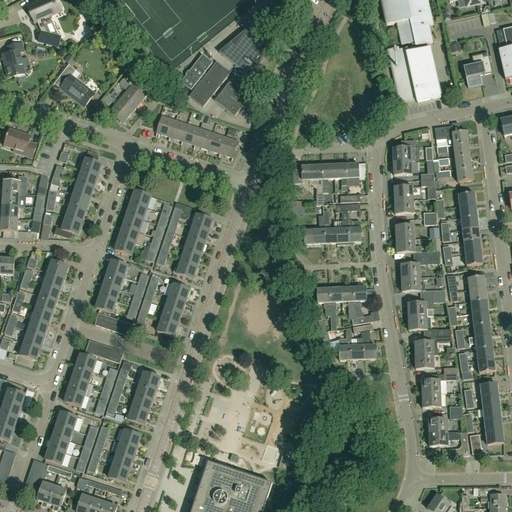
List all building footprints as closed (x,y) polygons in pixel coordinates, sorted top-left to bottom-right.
[(56,0),(43,0),(28,7),(30,13),(30,14),(31,14),(32,17),(35,24),(37,23),(40,29),(42,33),(41,33),(38,43),(58,48),(61,38),(60,38),(59,39),(58,39),(50,36),(50,35),(47,35),(44,27),(51,24),(49,17),(61,12),(56,0)] [(393,0),(393,1),(397,23),(396,23),(400,41),(407,40),(408,45),(412,44),(413,50),(399,53),(398,50),(389,52),(394,76),(395,76),(400,96),(398,96),(400,104),(417,100),(418,104),(441,99),(430,50),(420,52),(419,46),(432,43),(429,26),(433,25),(427,0),(393,0)] [(491,26),(488,15),(482,17),(484,27),(491,26)] [(511,28),(496,32),(499,47),(506,45),(507,49),(511,48),(511,28)] [(224,50),(225,48),(229,53),(241,42),(233,33),(220,45),(224,50)] [(28,59),(22,60),(20,54),(24,53),(21,44),(8,48),(10,55),(3,57),(8,80),(26,76),(24,70),(31,69),(28,59)] [(511,79),(511,48),(507,49),(498,51),(505,81),(511,79)] [(463,68),(468,89),(483,86),(480,76),(484,75),(485,76),(493,74),(488,54),(472,57),(474,66),(463,68)] [(192,91),(213,64),(203,56),(182,83),(192,91)] [(204,109),(231,74),(217,63),(190,98),(204,109)] [(84,108),(95,95),(72,77),(76,72),(69,67),(59,79),(66,84),(61,90),(84,108)] [(235,118),(255,93),(235,77),(215,102),(235,118)] [(141,105),(149,94),(135,83),(127,93),(141,105)] [(132,115),(141,105),(127,93),(118,103),(132,115)] [(124,125),(132,115),(118,103),(110,113),(124,125)] [(170,139),(175,122),(163,118),(157,135),(170,139)] [(511,135),(511,119),(501,122),(504,137),(511,135)] [(182,143),(188,127),(175,122),(170,139),(182,143)] [(195,148),(200,131),(188,127),(182,143),(195,148)] [(467,133),(453,135),(452,128),(435,130),(436,142),(453,140),(454,147),(468,146),(467,133)] [(32,160),(37,146),(30,143),(31,138),(10,131),(5,148),(25,155),(24,157),(32,160)] [(207,152),(213,135),(200,131),(195,148),(207,152)] [(220,156),(226,140),(213,135),(207,152),(220,156)] [(238,144),(226,140),(220,156),(232,160),(238,144)] [(412,163),(412,150),(416,150),(416,143),(406,143),(407,150),(393,151),(394,164),(412,163)] [(470,158),(468,146),(454,147),(455,159),(470,158)] [(62,153),(59,162),(67,165),(70,155),(62,153)] [(471,170),(470,158),(455,159),(456,171),(471,170)] [(86,160),(82,172),(98,178),(102,166),(86,160)] [(449,160),(433,161),(433,162),(435,174),(450,172),(440,173),(440,167),(450,166),(449,160)] [(413,176),(412,163),(394,164),(394,177),(413,176)] [(365,166),(359,166),(359,165),(346,166),(347,187),(348,187),(347,180),(359,180),(359,173),(365,172),(365,166)] [(335,181),(334,166),(322,167),(323,195),(329,194),(328,181),(335,181)] [(347,187),(346,166),(334,166),(335,181),(342,180),(342,187),(347,187)] [(57,167),(54,176),(62,178),(65,169),(57,167)] [(323,195),(322,167),(302,167),(302,171),(294,172),(295,185),(303,184),(303,182),(311,182),(311,184),(317,190),(318,206),(316,206),(316,207),(324,207),(323,195)] [(473,182),(471,170),(456,171),(458,184),(473,182)] [(95,189),(98,178),(82,172),(78,184),(95,189)] [(59,188),(62,178),(54,176),(51,185),(58,188),(59,188)] [(4,183),(3,195),(20,196),(21,184),(4,183)] [(91,201),(95,189),(78,184),(74,196),(70,194),(91,201)] [(57,194),(58,188),(51,185),(50,192),(49,192),(48,202),(56,203),(59,204),(61,199),(56,197),(57,194)] [(39,187),(37,199),(45,201),(47,189),(39,187)] [(395,189),(395,203),(414,202),(413,189),(395,189)] [(159,200),(152,198),(135,192),(131,204),(148,210),(150,203),(157,206),(159,200)] [(87,213),(91,201),(70,194),(69,199),(73,201),(70,208),(87,213)] [(459,196),(460,208),(476,206),(474,194),(459,196)] [(20,209),(20,196),(3,195),(2,208),(20,209)] [(43,213),(45,201),(37,199),(35,211),(43,213)] [(444,211),(444,201),(436,202),(437,211),(444,211)] [(54,212),(56,203),(48,202),(46,211),(54,212)] [(414,215),(414,202),(395,203),(395,216),(414,215)] [(144,222),(148,210),(131,204),(127,216),(144,222)] [(192,209),(177,204),(171,221),(179,223),(182,213),(190,215),(192,209)] [(169,217),(172,208),(165,205),(162,214),(169,217)] [(360,206),(347,207),(348,222),(348,213),(361,213),(360,206)] [(477,218),(476,206),(460,208),(461,220),(477,218)] [(349,244),(348,222),(347,207),(336,207),(336,215),(341,214),(342,214),(343,230),(337,230),(337,245),(349,244)] [(19,221),(20,209),(2,208),(1,220),(19,221)] [(83,225),(87,213),(70,208),(66,219),(83,225)] [(303,209),(292,209),(292,222),(303,221),(303,209)] [(41,225),(43,213),(35,211),(33,224),(41,225)] [(445,220),(444,211),(437,211),(437,220),(445,220)] [(325,245),(324,213),(323,213),(324,217),(319,218),(320,231),(312,231),(304,232),(304,246),(325,245)] [(337,245),(337,230),(330,230),(330,225),(329,225),(329,213),(324,213),(325,245),(337,245)] [(165,229),(169,217),(162,214),(158,226),(165,229)] [(45,216),(43,226),(51,227),(53,217),(45,216)] [(140,233),(144,222),(127,216),(123,228),(140,233)] [(197,216),(193,228),(210,234),(214,222),(197,216)] [(479,230),(477,218),(461,220),(463,232),(479,230)] [(79,237),(83,225),(66,219),(63,231),(57,229),(54,236),(71,241),(73,235),(79,237)] [(18,234),(19,221),(1,220),(1,233),(18,234)] [(175,235),(179,223),(171,221),(167,233),(175,235)] [(360,223),(352,223),(351,222),(348,222),(349,244),(362,244),(361,229),(360,223)] [(39,235),(41,225),(33,224),(31,233),(39,235)] [(441,225),(442,234),(450,233),(449,224),(441,225)] [(162,240),(165,229),(158,226),(154,238),(162,240)] [(396,228),(396,242),(415,241),(415,227),(396,228)] [(136,245),(140,233),(123,228),(119,240),(136,245)] [(206,246),(210,234),(193,228),(189,240),(206,246)] [(480,242),(479,230),(463,232),(464,244),(480,242)] [(171,247),(175,235),(167,233),(163,244),(171,247)] [(451,243),(450,233),(442,234),(442,243),(451,243)] [(158,252),(162,240),(154,238),(150,250),(158,252)] [(132,257),(136,245),(119,240),(115,252),(132,257)] [(202,257),(206,246),(189,240),(185,252),(202,257)] [(416,254),(415,241),(396,242),(397,255),(416,254)] [(481,254),(480,242),(464,244),(465,256),(481,254)] [(167,259),(171,247),(163,244),(159,256),(167,259)] [(443,249),(444,258),(452,257),(451,248),(443,249)] [(153,268),(158,252),(150,250),(145,265),(153,268)] [(198,269),(202,257),(185,252),(181,264),(198,269)] [(483,266),(481,254),(465,256),(467,268),(483,266)] [(164,268),(167,259),(159,256),(156,265),(164,268)] [(454,266),(452,257),(444,258),(446,267),(454,266)] [(15,260),(3,259),(2,276),(14,277),(15,260)] [(30,259),(27,268),(35,271),(38,261),(30,259)] [(112,262),(108,274),(124,280),(128,268),(112,262)] [(53,263),(49,275),(65,280),(69,268),(53,263)] [(194,281),(198,269),(181,264),(177,275),(194,281)] [(401,267),(402,281),(420,280),(420,267),(401,267)] [(26,270),(23,280),(31,282),(34,273),(26,270)] [(120,291),(124,280),(108,274),(104,286),(120,291)] [(61,292),(65,280),(49,275),(45,286),(61,292)] [(146,287),(149,278),(141,275),(138,284),(146,287)] [(456,282),(468,281),(468,280),(469,280),(468,275),(448,278),(449,285),(450,294),(457,293),(456,284),(456,282)] [(152,278),(148,290),(155,293),(159,281),(152,278)] [(484,278),(469,280),(468,280),(468,281),(470,292),(486,290),(484,278)] [(28,291),(31,282),(23,280),(20,289),(28,291)] [(421,293),(420,280),(402,281),(402,294),(421,293)] [(142,299),(146,287),(138,284),(135,296),(142,299)] [(57,304),(61,292),(45,286),(41,298),(57,304)] [(116,303),(120,291),(104,286),(100,298),(116,303)] [(174,286),(170,298),(186,303),(190,291),(174,286)] [(354,289),(355,304),(355,308),(358,319),(359,326),(372,324),(380,322),(378,313),(370,314),(371,317),(364,318),(361,310),(360,303),(367,303),(366,288),(354,289)] [(343,304),(342,289),(330,290),(331,318),(331,333),(333,332),(337,332),(336,316),(336,304),(343,304)] [(355,304),(354,289),(342,289),(343,304),(355,304)] [(152,305),(155,293),(148,290),(144,302),(152,305)] [(331,318),(330,290),(318,290),(318,305),(324,305),(324,310),(326,310),(326,318),(331,318)] [(487,302),(486,290),(470,292),(471,304),(487,302)] [(459,302),(457,293),(450,294),(451,304),(459,302)] [(19,294),(15,303),(23,305),(26,296),(19,294)] [(3,295),(2,303),(11,304),(13,296),(3,295)] [(138,310),(142,299),(135,296),(131,308),(138,310)] [(53,315),(57,304),(41,298),(37,310),(53,315)] [(112,315),(116,303),(100,298),(96,309),(112,315)] [(182,315),(186,303),(170,298),(166,310),(182,315)] [(148,317),(152,305),(144,302),(140,314),(148,317)] [(488,314),(487,302),(471,304),(473,315),(488,314)] [(20,315),(23,305),(15,303),(12,312),(20,315)] [(0,313),(4,314),(2,320),(6,322),(9,314),(5,313),(6,306),(0,304),(0,313)] [(408,306),(408,319),(427,319),(426,305),(408,306)] [(134,322),(138,310),(131,308),(127,319),(134,322)] [(448,309),(449,319),(457,318),(455,308),(448,309)] [(49,327),(53,315),(37,310),(33,322),(29,320),(49,327)] [(178,327),(182,315),(166,310),(162,321),(178,327)] [(145,326),(148,317),(140,314),(134,331),(144,334),(147,326),(145,326)] [(490,325),(488,314),(473,315),(474,327),(490,325)] [(95,326),(101,328),(105,317),(99,315),(95,326)] [(469,316),(457,318),(449,319),(450,328),(458,327),(457,320),(469,319),(469,316)] [(11,317),(8,326),(15,329),(18,319),(11,317)] [(101,328),(107,330),(110,318),(105,317),(101,328)] [(107,330),(112,332),(116,320),(110,318),(107,330)] [(427,332),(427,319),(408,319),(409,332),(427,332)] [(45,339),(49,327),(29,320),(27,325),(31,326),(29,334),(45,339)] [(112,332),(118,334),(122,322),(116,320),(112,332)] [(174,339),(178,327),(162,321),(158,333),(174,339)] [(321,334),(324,333),(326,332),(322,321),(314,324),(318,335),(321,334)] [(118,334),(124,336),(128,324),(122,322),(118,334)] [(129,338),(133,326),(128,324),(124,336),(129,338)] [(491,337),(490,325),(474,327),(475,339),(469,340),(491,337)] [(12,338),(15,329),(8,326),(5,335),(12,338)] [(372,326),(360,328),(361,334),(362,334),(362,338),(364,342),(364,362),(376,362),(376,347),(370,347),(370,333),(374,333),(372,326)] [(352,362),(352,347),(351,334),(351,330),(346,331),(346,334),(346,341),(340,341),(340,362),(352,362)] [(456,332),(457,341),(464,340),(463,331),(456,332)] [(333,332),(331,333),(324,333),(321,334),(324,347),(332,344),(331,341),(335,340),(333,332)] [(41,351),(45,339),(29,334),(25,345),(21,344),(41,351)] [(493,349),(491,337),(469,340),(470,346),(476,346),(477,351),(493,349)] [(364,342),(362,338),(362,340),(358,340),(358,347),(352,347),(352,362),(364,362),(364,342)] [(3,340),(0,348),(0,360),(4,361),(7,352),(10,343),(3,340)] [(466,349),(464,340),(457,341),(458,351),(466,349)] [(86,353),(92,355),(96,344),(90,342),(86,353)] [(37,362),(41,351),(21,344),(20,349),(24,350),(21,357),(37,362)] [(92,355),(97,357),(101,346),(96,344),(92,355)] [(433,344),(432,344),(415,345),(415,358),(434,357),(433,344)] [(97,357),(103,359),(107,348),(101,346),(97,357)] [(103,359),(109,361),(113,350),(107,348),(103,359)] [(494,361),(493,349),(477,351),(478,363),(494,361)] [(109,361),(115,363),(118,352),(113,350),(109,361)] [(120,365),(124,354),(118,352),(115,363),(120,365)] [(468,364),(467,356),(467,355),(459,356),(460,365),(468,364)] [(81,356),(77,368),(93,373),(97,361),(81,356)] [(434,370),(434,357),(415,358),(416,371),(434,370)] [(495,373),(494,361),(478,363),(480,374),(495,373)] [(469,373),(468,364),(460,365),(461,374),(469,373)] [(89,385),(93,373),(77,368),(73,380),(89,385)] [(161,380),(155,377),(156,372),(143,368),(142,374),(144,374),(140,386),(157,391),(161,380)] [(110,369),(107,378),(115,380),(118,372),(110,369)] [(121,370),(118,379),(126,381),(129,372),(121,370)] [(111,392),(115,380),(107,378),(103,390),(111,392)] [(122,393),(126,381),(118,379),(114,390),(122,393)] [(85,397),(89,385),(73,380),(69,392),(85,397)] [(440,382),(432,383),(422,383),(422,397),(441,396),(440,382)] [(481,387),(482,399),(498,397),(497,385),(481,387)] [(153,403),(157,391),(140,386),(138,393),(135,392),(133,397),(153,403)] [(107,404),(111,392),(103,390),(99,402),(107,404)] [(118,405),(122,393),(114,390),(110,402),(118,405)] [(9,391),(5,403),(21,408),(25,396),(9,391)] [(464,392),(466,401),(473,400),(472,391),(464,392)] [(81,409),(85,397),(69,392),(65,403),(81,409)] [(441,409),(441,396),(422,397),(423,410),(441,409)] [(149,415),(153,403),(133,397),(136,398),(132,410),(149,415)] [(500,409),(498,397),(482,399),(484,411),(500,409)] [(475,410),(473,400),(466,401),(467,410),(475,410)] [(103,416),(107,404),(99,402),(95,414),(103,416)] [(115,415),(118,405),(110,402),(106,414),(105,418),(122,424),(124,418),(115,415)] [(18,420),(21,408),(5,403),(1,415),(18,420)] [(501,421),(500,409),(484,411),(485,423),(501,421)] [(145,427),(149,415),(132,410),(130,417),(126,415),(125,420),(128,422),(145,427)] [(61,414),(57,426),(74,431),(78,419),(61,414)] [(0,427),(14,432),(18,420),(1,415),(0,418),(0,427)] [(471,415),(464,416),(465,426),(473,424),(471,415)] [(447,421),(432,422),(429,422),(429,435),(448,434),(447,421)] [(502,433),(501,421),(485,423),(486,435),(502,433)] [(474,433),(473,424),(465,426),(467,435),(474,433)] [(70,443),(74,431),(57,426),(53,438),(70,443)] [(0,440),(10,444),(14,432),(0,427),(0,440)] [(91,427),(88,436),(96,438),(98,430),(91,427)] [(102,428),(99,436),(107,439),(110,430),(102,428)] [(125,432),(121,444),(137,449),(141,437),(125,432)] [(504,445),(502,433),(486,435),(488,447),(504,445)] [(461,434),(448,434),(429,435),(430,449),(448,448),(448,442),(461,441),(462,447),(459,451),(456,451),(456,458),(470,458),(468,446),(466,434),(461,435),(461,434)] [(92,450),(96,438),(88,436),(84,448),(92,450)] [(103,451),(107,439),(99,436),(95,448),(103,451)] [(480,436),(470,438),(473,456),(483,455),(480,436)] [(66,455),(70,443),(53,438),(49,449),(66,455)] [(134,461),(137,449),(121,444),(117,456),(134,461)] [(88,462),(92,450),(84,448),(80,460),(88,462)] [(99,463),(103,451),(95,448),(91,460),(99,463)] [(62,467),(66,455),(49,449),(45,461),(62,467)] [(291,453),(284,451),(280,464),(286,466),(291,453)] [(5,452),(3,457),(15,461),(16,456),(5,452)] [(130,473),(134,461),(117,456),(113,467),(130,473)] [(239,458),(232,456),(230,461),(237,464),(239,458)] [(13,466),(15,461),(3,457),(1,462),(13,466)] [(84,474),(88,462),(80,460),(76,472),(84,474)] [(95,474),(99,463),(91,460),(87,472),(95,474)] [(0,467),(11,471),(13,466),(1,462),(0,466),(0,467)] [(34,462),(33,467),(45,471),(46,466),(34,462)] [(197,496),(187,511),(263,511),(272,487),(272,486),(208,464),(197,496)] [(0,473),(9,477),(11,471),(0,467),(0,473)] [(43,476),(45,471),(33,467),(31,472),(43,476)] [(59,476),(61,471),(49,467),(47,472),(59,476)] [(126,485),(130,473),(113,467),(109,479),(126,485)] [(73,475),(61,471),(59,476),(71,479),(73,475)] [(41,481),(43,476),(31,472),(29,477),(41,481)] [(0,479),(8,482),(9,477),(0,473),(0,479)] [(39,486),(41,481),(29,477),(28,482),(39,486)] [(98,490),(99,485),(88,481),(86,487),(98,490)] [(38,492),(39,486),(28,482),(26,488),(38,492)] [(50,505),(55,488),(44,484),(38,502),(45,504),(44,508),(47,509),(48,505),(50,505)] [(109,494),(111,489),(99,485),(98,490),(109,494)] [(36,497),(38,492),(26,488),(24,493),(36,497)] [(67,492),(55,488),(50,505),(56,507),(55,511),(56,511),(58,511),(60,509),(61,509),(67,492)] [(121,498),(123,492),(111,489),(109,494),(121,498)] [(506,497),(501,498),(501,489),(479,490),(479,498),(482,498),(482,503),(492,503),(492,511),(506,511),(506,497)] [(448,511),(451,509),(450,508),(451,506),(437,496),(428,510),(429,511),(448,511)] [(90,511),(95,500),(83,497),(77,511),(90,511)] [(462,497),(462,511),(469,510),(474,510),(474,508),(469,508),(468,497),(462,497)] [(103,511),(106,504),(95,500),(90,511),(103,511)] [(333,509),(345,509),(345,501),(332,501),(333,509)]
